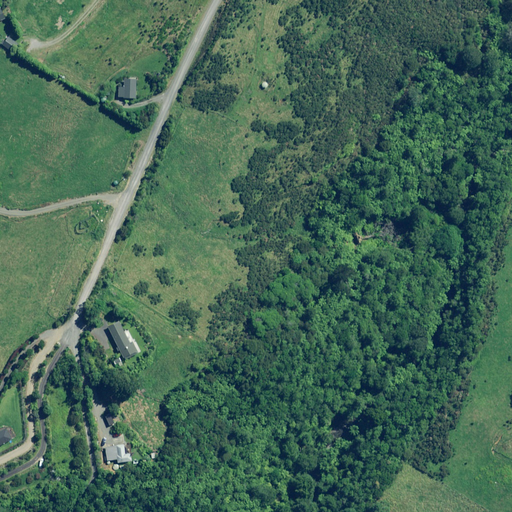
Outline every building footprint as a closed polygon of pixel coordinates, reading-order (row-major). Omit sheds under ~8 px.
[(16,42),(9,37),(3,44),(9,50),(16,42)] [(28,44),(21,40),(16,49),(22,53),(28,44)] [(137,97),(137,79),(125,78),(125,87),(120,87),(119,97),(137,97)] [(120,322),(109,327),(119,346),(117,347),(119,352),(121,351),(125,358),(138,352),(133,341),(130,342),(120,322)] [(0,444),(12,439),(7,428),(0,431),(0,444)] [(125,445),(106,447),(107,456),(104,457),(104,461),(119,459),(119,463),(133,461),(132,454),(127,455),(125,445)]
